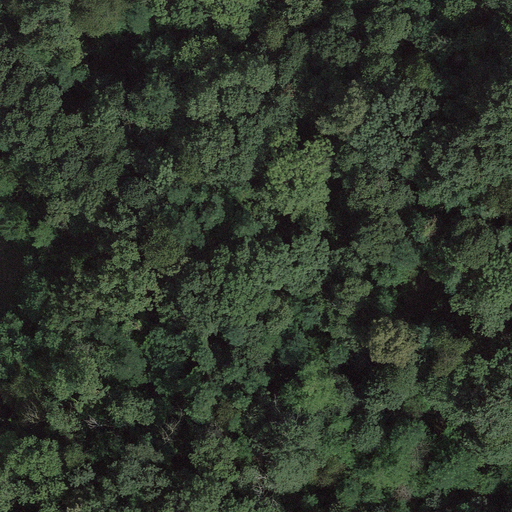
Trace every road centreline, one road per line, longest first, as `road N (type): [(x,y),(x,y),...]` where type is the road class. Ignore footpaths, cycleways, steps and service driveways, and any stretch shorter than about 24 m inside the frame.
road 1 (track): [(491,0),(429,253),(452,311),(501,338)]
road 2 (track): [(501,338),(484,406),(507,471),(501,511)]
